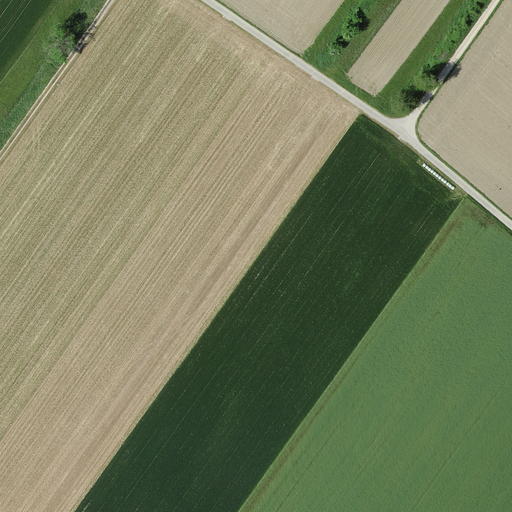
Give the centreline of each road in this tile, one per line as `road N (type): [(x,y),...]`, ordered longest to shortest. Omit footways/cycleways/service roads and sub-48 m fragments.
road 1 (track): [(216,0),(396,121),(511,219)]
road 2 (track): [(115,0),(0,163)]
road 3 (track): [(396,121),(489,0)]
